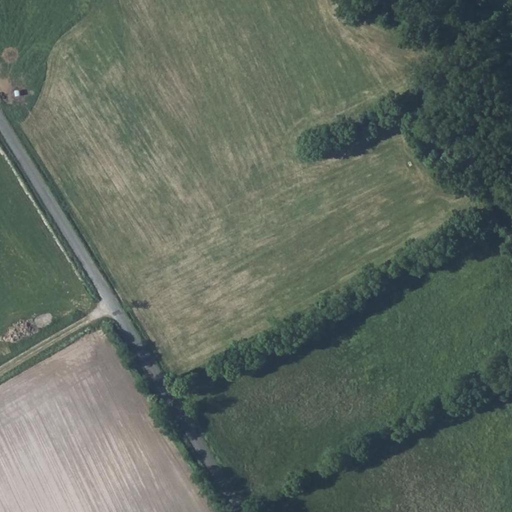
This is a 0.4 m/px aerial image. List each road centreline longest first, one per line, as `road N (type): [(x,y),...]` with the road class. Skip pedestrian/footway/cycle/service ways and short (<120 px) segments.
road 1 (unclassified): [(240,511),(0,122)]
road 2 (track): [(0,370),(111,302)]
